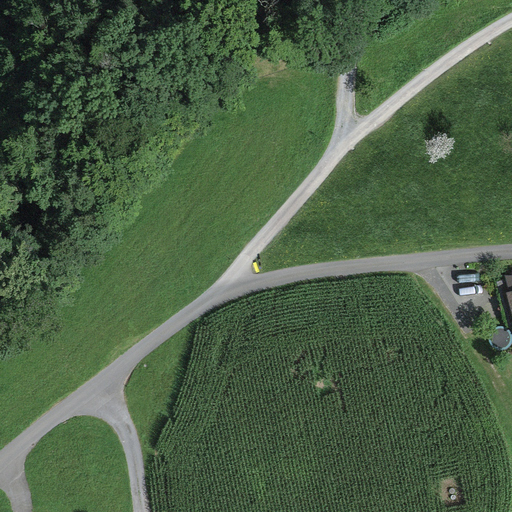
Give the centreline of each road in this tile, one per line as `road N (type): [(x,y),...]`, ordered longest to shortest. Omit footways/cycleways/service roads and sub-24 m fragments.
road 1 (residential): [(511,250),(286,274),(225,290),(80,392),(0,464)]
road 2 (track): [(511,23),(457,53),(342,149),(225,290)]
road 3 (track): [(342,149),(355,0)]
